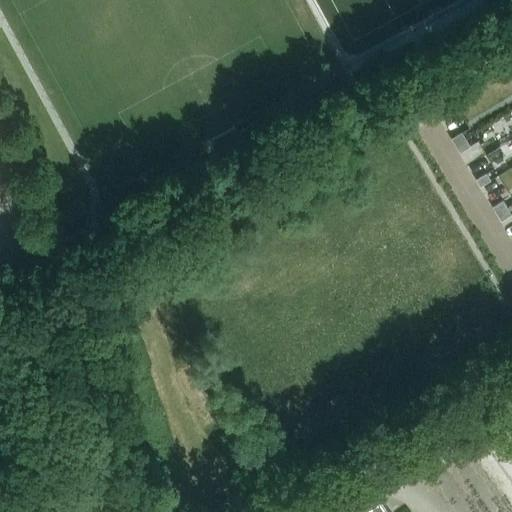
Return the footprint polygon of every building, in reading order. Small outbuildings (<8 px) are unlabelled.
[(465,140),(461,133),(450,139),(455,146),(465,140)] [(469,146),(465,140),(455,146),(459,153),(469,146)] [(475,179),(479,186),(489,180),(485,173),(475,179)] [(506,207),(502,201),(492,207),(496,214),(506,207)] [(510,214),(506,207),(496,214),(500,221),(510,214)] [(393,511),(384,497),(362,511),(393,511)]
